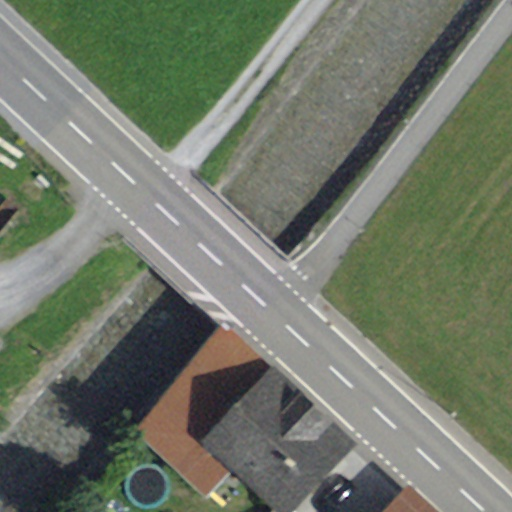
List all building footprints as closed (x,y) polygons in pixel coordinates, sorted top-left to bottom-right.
[(0,208),(0,253),(26,224),(4,204),(0,208)] [(213,348),(262,392),(269,385),(342,451),(350,443),(228,332),(213,348)] [(269,385),(262,392),(213,348),(138,430),(224,509),(251,480),(285,511),(286,511),(342,451),(269,385)] [(394,511),(401,505),(342,451),(286,511),(394,511)] [(417,511),(405,501),(401,505),(394,511),(417,511)]
